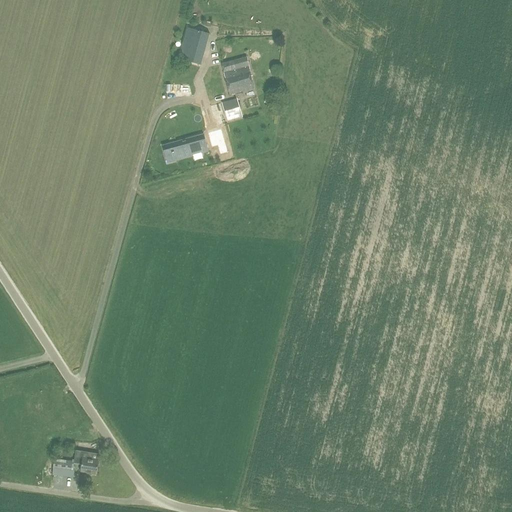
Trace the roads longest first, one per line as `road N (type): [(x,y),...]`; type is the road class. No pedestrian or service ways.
road 1 (unclassified): [(212,511),(143,488),(0,272)]
road 2 (track): [(0,483),(122,501),(149,494)]
